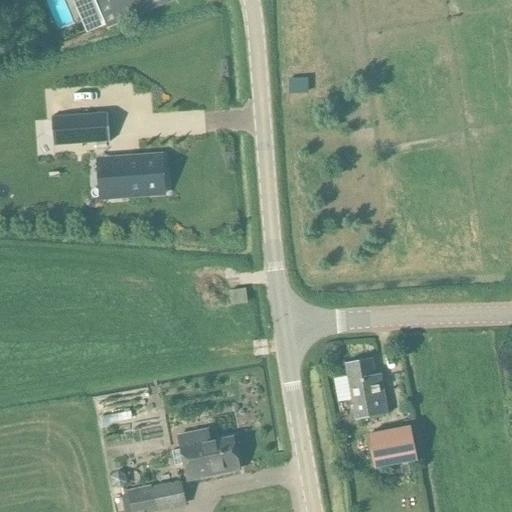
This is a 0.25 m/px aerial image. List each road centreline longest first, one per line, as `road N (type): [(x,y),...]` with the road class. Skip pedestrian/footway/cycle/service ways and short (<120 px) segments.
road 1 (unclassified): [(285,323),(251,0)]
road 2 (unclassified): [(511,316),(285,323)]
road 3 (unclassified): [(316,511),(285,323)]
